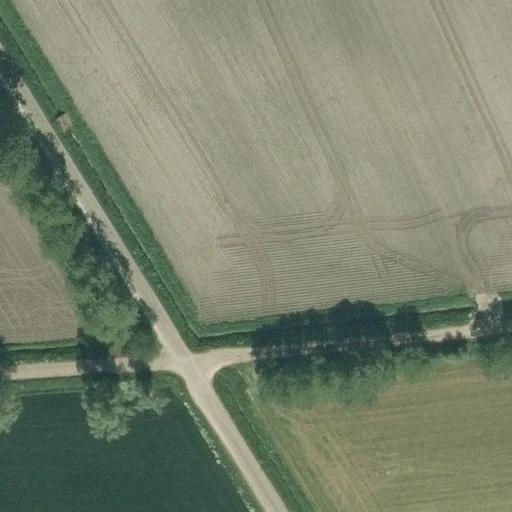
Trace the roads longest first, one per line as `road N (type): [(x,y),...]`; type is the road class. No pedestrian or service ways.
road 1 (unclassified): [(0,66),(272,511)]
road 2 (track): [(511,323),(0,373)]
